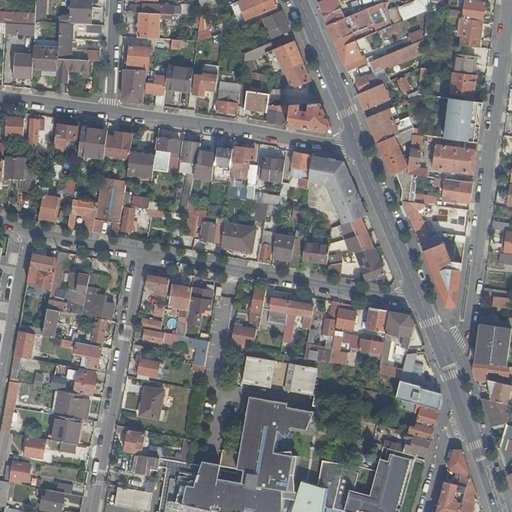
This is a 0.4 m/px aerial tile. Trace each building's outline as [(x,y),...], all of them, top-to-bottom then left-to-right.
[(64,16),(64,23),(74,23),(87,24),(92,24),(93,0),(72,0),(72,16),(64,16)] [(223,2),(222,0),(199,0),(200,1),(201,11),(223,2)] [(277,7),(274,0),(240,0),(238,1),(246,20),(277,7)] [(337,1),(336,0),(325,0),(319,2),(329,26),(345,19),(337,1)] [(420,0),(420,2),(429,11),(431,1),(430,0),(420,0)] [(451,11),(450,17),(461,18),(483,21),(484,21),(486,3),(466,0),(464,16),(462,16),(462,12),(451,11)] [(384,3),(368,9),(375,25),(378,32),(393,26),(384,3)] [(130,6),(130,12),(141,13),(161,14),(163,14),(164,5),(144,4),(143,6),(130,6)] [(30,17),(0,16),(0,22),(6,23),(36,24),(36,21),(37,9),(31,9),(30,17)] [(345,19),(329,26),(339,49),(356,42),(353,35),(375,25),(368,9),(345,19)] [(271,38),(290,30),(282,11),(262,19),(271,38)] [(160,38),(161,14),(141,13),(139,37),(160,38)] [(480,48),(483,21),(461,18),(459,37),(462,37),(461,46),(480,48)] [(36,24),(6,23),(6,32),(6,36),(8,37),(9,32),(12,32),(12,34),(19,34),(19,33),(36,34),(36,24)] [(64,23),(62,23),(61,40),(60,58),(72,59),(72,48),(77,48),(77,42),(73,42),(74,23),(64,23)] [(198,41),(212,37),(209,27),(199,31),(198,41)] [(412,45),(426,39),(421,29),(408,35),(412,45)] [(250,52),(253,59),(275,49),(281,64),(261,72),(262,73),(266,74),(270,75),(273,76),(284,71),(304,63),(295,42),(291,33),(250,52)] [(223,43),(224,34),(216,36),(215,42),(223,43)] [(44,66),(59,66),(60,58),(61,40),(35,39),(34,55),(34,67),(43,67),(44,66)] [(182,49),(184,40),(173,39),(172,48),(182,49)] [(375,74),(424,53),(425,42),(426,39),(412,45),(387,56),(372,62),(370,63),(374,73),(357,80),(363,93),(375,88),(380,85),(377,78),(375,74)] [(366,64),(356,41),(356,42),(339,49),(340,51),(348,72),(366,64)] [(129,64),(129,70),(139,70),(144,70),(145,62),(150,63),(151,47),(130,46),(129,64)] [(368,53),(372,62),(387,56),(382,47),(368,53)] [(253,59),(259,73),(262,73),(261,72),(281,64),(275,49),(253,59)] [(86,50),(85,60),(90,60),(101,61),(102,51),(86,50)] [(253,59),(250,52),(246,53),(244,70),(253,72),(259,73),(253,59)] [(14,77),(33,78),(34,67),(34,55),(15,54),(14,77)] [(458,54),(455,72),(474,75),(476,57),(458,54)] [(69,82),(70,74),(70,70),(90,71),(90,60),(85,60),(72,59),(60,58),(59,66),(58,82),(69,82)] [(293,88),(311,81),(304,63),(284,71),(285,72),(286,71),(293,88)] [(206,65),(205,71),(219,73),(220,66),(206,65)] [(167,88),(192,91),(194,69),(170,66),(169,72),(167,88)] [(151,76),(151,71),(144,70),(139,70),(129,70),(125,70),(124,98),(127,102),(143,104),(146,75),(151,76)] [(206,90),(217,91),(219,73),(205,71),(205,76),(197,75),(195,93),(205,94),(206,90)] [(474,96),(477,75),(474,75),(455,72),(452,93),(474,96)] [(167,76),(162,76),(159,76),(157,75),(156,80),(156,84),(149,83),(148,83),(147,93),(157,94),(156,105),(164,106),(166,94),(165,94),(167,76)] [(377,78),(380,85),(383,84),(389,82),(386,75),(377,78)] [(403,92),(411,89),(405,77),(398,80),(403,92)] [(390,100),(383,84),(380,85),(375,88),(363,93),(358,95),(365,111),(390,100)] [(218,111),(233,113),(236,114),(238,114),(239,107),(242,90),(242,89),(225,87),(224,94),(222,93),(222,97),(220,97),(218,111)] [(239,107),(268,111),(269,105),(270,97),(271,94),(242,90),(239,107)] [(472,138),(475,102),(436,95),(432,130),(472,138)] [(285,97),(270,97),(269,105),(285,105),(285,97)] [(300,108),(300,104),(291,105),(291,108),(289,126),(326,132),(331,127),(321,103),(310,104),(308,112),(305,112),(305,109),(300,108)] [(289,108),(291,108),(291,105),(285,105),(269,105),(268,111),(267,122),(286,125),(289,108)] [(395,125),(389,109),(368,118),(378,143),(413,128),(408,116),(400,120),(401,123),(395,125)] [(26,118),(8,117),(7,135),(25,137),(26,118)] [(45,119),(32,119),(30,151),(33,152),(34,143),(39,143),(39,130),(44,130),(45,119)] [(57,135),(54,160),(57,160),(58,155),(63,156),(64,149),(66,148),(67,137),(77,138),(79,127),(68,125),(60,124),(59,135),(57,135)] [(80,155),(105,159),(105,155),(108,135),(108,131),(84,127),(80,155)] [(403,202),(404,202),(407,175),(408,169),(399,146),(412,141),(413,135),(413,128),(378,143),(391,175),(398,172),(400,176),(399,177),(403,187),(404,189),(404,191),(403,202)] [(105,155),(130,159),(131,151),(132,147),(134,134),(127,133),(119,132),(114,132),(114,136),(108,135),(105,155)] [(419,169),(423,136),(418,135),(413,135),(412,141),(408,169),(407,175),(417,176),(426,177),(427,170),(419,169)] [(181,140),(159,137),(157,149),(179,152),(181,140)] [(188,174),(182,205),(189,206),(189,204),(190,198),(195,177),(200,151),(201,143),(184,141),(180,172),(188,174)] [(399,146),(408,169),(412,141),(399,146)] [(434,169),(474,175),(478,144),(465,142),(464,150),(431,145),(430,154),(436,155),(434,169)] [(235,170),(235,173),(238,173),(238,171),(243,171),(243,163),(245,163),(246,159),(255,159),(256,149),(235,146),(234,161),(235,162),(234,170),(235,170)] [(229,167),(232,148),(219,147),(216,165),(222,166),(221,173),(231,174),(232,167),(229,167)] [(128,175),(153,179),(157,153),(144,151),(143,153),(131,151),(130,159),(128,175)] [(216,153),(200,151),(195,177),(213,178),(216,153)] [(296,168),(310,170),(313,155),(295,152),(293,161),(291,161),(290,166),(292,167),(296,168)] [(325,155),(313,153),(313,155),(311,170),(310,180),(309,181),(326,184),(343,224),(362,218),(368,216),(363,203),(360,204),(355,191),(357,190),(344,158),(339,158),(338,160),(325,158),(325,155)] [(29,158),(8,157),(7,177),(8,177),(20,178),(20,192),(26,193),(28,179),(29,158)] [(263,178),(283,181),(285,160),(266,157),(264,167),(262,167),(261,175),(263,175),(263,178)] [(57,160),(54,160),(51,177),(51,178),(61,180),(63,164),(61,163),(59,161),(57,160)] [(310,170),(296,168),(294,177),(302,179),(310,180),(311,170),(310,170)] [(417,176),(407,175),(404,202),(414,203),(425,205),(435,206),(436,198),(415,195),(417,176)] [(104,221),(115,222),(119,223),(121,223),(124,206),(125,200),(126,191),(127,182),(127,181),(102,177),(102,179),(99,198),(99,203),(97,214),(96,219),(104,221)] [(444,180),(435,178),(434,185),(443,187),(444,180)] [(301,189),(308,189),(309,181),(310,180),(302,179),(301,189)] [(458,202),(471,203),(473,184),(448,180),(447,189),(460,191),(458,202)] [(67,194),(75,195),(76,182),(69,181),(67,194)] [(290,184),(283,183),(281,196),(288,196),(290,184)] [(254,202),(256,186),(247,185),(245,200),(254,202)] [(59,197),(49,196),(44,195),(40,218),(55,220),(59,197)] [(151,198),(133,196),(132,207),(148,209),(149,209),(151,198)] [(288,196),(281,196),(280,202),(280,206),(281,207),(287,208),(288,196)] [(76,202),(77,199),(74,199),(69,228),(73,229),(77,202),(76,202)] [(90,213),(96,214),(98,204),(78,201),(77,211),(90,213)] [(427,231),(423,223),(434,218),(448,220),(448,224),(458,224),(458,227),(467,228),(470,210),(435,206),(425,205),(414,203),(404,202),(403,202),(420,243),(440,235),(443,233),(444,234),(441,226),(440,224),(434,225),(435,228),(427,231)] [(259,203),(256,217),(266,219),(269,205),(267,204),(259,203)] [(189,206),(188,214),(190,214),(199,215),(204,216),(205,209),(193,207),(193,205),(189,204),(189,206)] [(182,205),(181,213),(183,213),(188,214),(189,206),(182,205)] [(281,207),(280,206),(280,207),(279,212),(305,217),(305,215),(306,211),(287,208),(281,207)] [(133,228),(134,221),(137,209),(126,207),(122,230),(132,232),(133,228)] [(165,218),(166,211),(149,209),(148,209),(147,215),(165,218)] [(97,214),(96,214),(90,213),(87,231),(93,232),(94,232),(96,219),(97,214)] [(199,215),(190,214),(189,224),(191,224),(189,235),(196,236),(199,220),(199,215)] [(225,219),(218,218),(217,224),(199,220),(196,236),(195,239),(222,243),(225,222),(225,219)] [(368,233),(362,218),(343,224),(341,225),(346,239),(348,238),(355,236),(368,233)] [(102,233),(104,221),(96,219),(94,232),(102,233)] [(222,243),(222,245),(234,248),(234,244),(240,245),(239,249),(252,251),(256,227),(225,222),(222,243)] [(511,224),(493,222),(492,229),(511,231),(511,224)] [(441,226),(444,234),(457,235),(458,227),(441,226)] [(374,248),(368,233),(355,236),(348,238),(352,247),(361,244),(363,250),(368,249),(374,248)] [(295,238),(276,235),(276,238),(275,244),(273,258),(291,261),(290,268),(298,270),(300,257),(292,256),(295,238)] [(444,243),(440,235),(420,243),(447,307),(457,306),(463,261),(458,261),(456,269),(447,268),(446,265),(452,262),(444,243)] [(273,243),(275,244),(276,238),(263,236),(259,260),(269,261),(273,243)] [(332,251),(347,250),(346,241),(331,242),(332,251)] [(303,260),(328,263),(329,256),(330,246),(305,243),(303,260)] [(379,260),(374,248),(368,249),(363,250),(362,250),(355,251),(365,274),(362,273),(360,281),(368,283),(367,281),(385,275),(379,260)] [(52,287),(57,288),(60,288),(66,252),(59,251),(55,272),(52,287)] [(55,272),(53,271),(55,257),(33,253),(28,282),(36,284),(51,291),(52,287),(55,272)] [(341,254),(329,256),(328,263),(328,266),(340,264),(343,263),(341,254)] [(340,264),(328,266),(327,275),(338,276),(340,264)] [(92,313),(112,317),(115,303),(106,301),(107,294),(99,292),(100,288),(96,287),(99,272),(91,271),(90,275),(87,293),(85,304),(83,314),(92,316),(92,313)] [(87,293),(90,275),(80,274),(80,275),(72,273),(68,289),(73,290),(79,292),(87,293)] [(155,293),(167,295),(170,279),(149,275),(147,286),(156,288),(155,293)] [(180,316),(188,317),(191,297),(193,287),(173,284),(170,307),(181,308),(180,316)] [(193,297),(191,297),(188,317),(188,321),(188,322),(200,323),(202,307),(211,308),(214,285),(210,284),(210,289),(195,287),(193,297)] [(256,287),(252,310),(263,312),(265,296),(267,289),(256,287)] [(511,291),(485,288),(484,296),(494,297),(494,306),(511,308),(511,304),(511,291)] [(79,292),(73,290),(71,295),(69,301),(85,304),(87,293),(79,292)] [(267,308),(288,312),(290,301),(265,296),(263,312),(262,317),(261,320),(265,320),(267,308)] [(307,304),(290,301),(288,312),(283,340),(291,341),(296,314),(309,316),(307,326),(311,326),(316,298),(308,296),(307,304)] [(69,301),(56,298),(50,297),(48,308),(59,310),(62,310),(74,312),(77,313),(83,314),(85,304),(69,301)] [(316,329),(311,329),(306,357),(330,362),(339,309),(340,302),(333,301),(330,319),(327,319),(324,339),(328,340),(326,350),(312,348),(313,340),(314,340),(316,329)] [(156,304),(154,316),(164,318),(166,306),(156,304)] [(54,337),(59,313),(59,310),(48,308),(43,335),(44,335),(54,337)] [(383,335),(386,335),(389,318),(390,311),(370,308),(367,329),(384,332),(383,335)] [(357,312),(339,309),(330,362),(338,363),(342,337),(339,336),(341,327),(354,329),(357,312)] [(395,353),(407,356),(407,355),(409,348),(415,327),(410,315),(390,311),(389,318),(386,335),(386,337),(385,343),(379,373),(401,379),(403,370),(387,366),(392,334),(399,335),(398,338),(404,340),(402,346),(397,345),(395,353)] [(480,324),(511,328),(511,318),(482,314),(480,324)] [(96,321),(95,329),(92,339),(103,342),(108,319),(98,317),(97,319),(100,320),(100,322),(96,321)] [(242,342),(245,343),(246,336),(255,338),(257,329),(259,329),(261,320),(262,317),(256,317),(254,328),(243,326),(235,325),(232,341),(242,342)] [(142,318),(140,328),(145,329),(161,332),(163,322),(142,318)] [(188,322),(188,321),(178,319),(176,334),(182,335),(186,336),(188,322)] [(511,332),(511,328),(480,324),(479,331),(476,361),(475,362),(503,366),(508,367),(511,332)] [(409,348),(423,347),(415,327),(409,348)] [(164,342),(164,339),(165,332),(161,332),(145,329),(143,339),(164,342)] [(23,349),(26,331),(19,330),(15,355),(22,356),(24,357),(26,349),(23,349)] [(165,332),(164,339),(181,342),(182,335),(176,334),(165,332)] [(383,343),(385,343),(386,337),(382,337),(381,342),(362,339),(360,349),(381,353),(383,343)] [(101,352),(111,354),(112,348),(60,338),(58,344),(73,347),(73,343),(77,344),(76,353),(85,354),(89,355),(87,366),(98,368),(101,352)] [(200,338),(195,364),(206,365),(210,341),(210,340),(200,338)] [(149,347),(133,345),(132,351),(148,354),(149,347)] [(17,382),(22,356),(15,355),(11,381),(17,382)] [(250,357),(247,356),(242,383),(246,384),(250,357)] [(271,388),(276,361),(250,357),(246,384),(271,388)] [(160,362),(141,358),(140,365),(137,378),(149,380),(150,376),(158,377),(160,362)] [(511,367),(508,367),(503,366),(475,362),(474,371),(488,372),(500,373),(501,376),(511,378),(511,367)] [(194,369),(204,372),(206,365),(195,364),(195,363),(194,369)] [(284,391),(313,396),(318,369),(289,363),(284,391)] [(64,373),(65,366),(57,364),(55,372),(64,373)] [(77,381),(75,391),(93,394),(97,373),(79,370),(77,379),(74,378),(74,380),(77,381)] [(487,381),(488,372),(474,371),(474,372),(477,380),(487,381)] [(43,388),(45,374),(36,373),(34,386),(43,388)] [(55,376),(52,388),(67,391),(69,379),(55,376)] [(15,407),(19,382),(17,382),(11,381),(10,382),(6,406),(15,407)] [(489,383),(493,401),(508,405),(511,388),(489,383)] [(412,385),(408,401),(417,404),(440,411),(442,402),(441,393),(412,385)] [(159,419),(164,390),(146,387),(140,415),(159,419)] [(324,392),(315,390),(312,406),(321,408),(324,392)] [(61,391),(56,414),(57,414),(59,415),(82,418),(82,419),(87,419),(91,400),(81,398),(82,394),(61,391)] [(250,397),(249,400),(287,407),(288,403),(250,397)] [(493,426),(508,421),(511,407),(511,405),(508,405),(493,401),(483,399),(493,426)] [(343,468),(344,465),(322,460),(318,486),(290,479),(294,455),(274,452),(279,425),(307,430),(315,412),(287,407),(249,400),(240,453),(223,450),(220,467),(244,470),(242,480),(219,475),(220,467),(193,463),(160,458),(158,467),(166,469),(158,511),(177,511),(178,508),(179,503),(212,508),(213,506),(244,511),(401,511),(402,509),(398,508),(399,504),(411,460),(391,454),(388,463),(380,460),(377,472),(371,495),(355,490),(359,473),(343,468)] [(408,428),(407,433),(431,440),(440,411),(417,404),(415,413),(420,414),(416,428),(411,427),(411,429),(408,428)] [(10,432),(15,407),(6,406),(2,431),(9,432),(10,432)] [(511,458),(511,407),(508,421),(501,448),(507,467),(511,458)] [(54,440),(59,415),(57,414),(56,414),(55,414),(51,439),(54,440)] [(59,415),(54,440),(61,441),(77,443),(82,418),(59,415)] [(129,430),(129,427),(118,425),(117,431),(128,433),(125,450),(138,453),(138,450),(136,450),(136,448),(142,449),(145,434),(129,430)] [(5,455),(9,432),(2,431),(0,439),(0,454),(3,455),(5,455)] [(386,441),(384,447),(396,450),(417,456),(417,454),(427,457),(431,440),(407,433),(406,437),(411,438),(409,445),(405,444),(404,446),(386,441)] [(28,436),(25,454),(44,458),(47,440),(28,436)] [(180,461),(188,462),(192,440),(184,439),(180,461)] [(76,455),(77,443),(61,441),(59,452),(76,455)] [(455,479),(456,476),(457,472),(462,473),(461,477),(459,485),(467,487),(470,475),(462,451),(454,451),(447,477),(455,479)] [(354,459),(364,463),(366,455),(356,452),(354,459)] [(150,471),(157,472),(158,467),(160,458),(158,457),(150,456),(140,455),(137,472),(146,474),(147,464),(152,465),(150,471)] [(20,481),(21,479),(28,480),(31,464),(14,461),(13,466),(8,465),(6,478),(20,481)] [(152,476),(140,474),(139,484),(150,486),(152,476)] [(464,499),(475,502),(479,503),(470,475),(467,487),(465,494),(464,499)] [(0,505),(5,506),(6,507),(11,482),(0,479),(0,505)] [(64,492),(72,493),(73,485),(58,482),(57,490),(61,491),(64,492)] [(437,511),(459,511),(462,504),(456,502),(457,500),(454,499),(456,491),(458,485),(446,482),(437,511)] [(135,483),(134,488),(152,492),(153,487),(135,483)] [(134,488),(119,485),(115,504),(149,510),(152,492),(134,488)] [(458,485),(456,491),(465,494),(467,487),(459,485),(458,485)] [(61,511),(64,492),(61,491),(57,490),(48,489),(47,496),(43,495),(41,508),(61,511)] [(472,511),(475,502),(464,499),(462,504),(459,511),(472,511)] [(212,508),(179,503),(178,508),(204,511),(220,511),(221,510),(212,508)]
